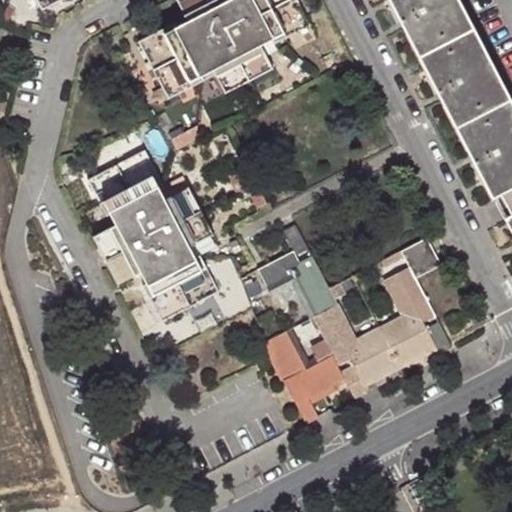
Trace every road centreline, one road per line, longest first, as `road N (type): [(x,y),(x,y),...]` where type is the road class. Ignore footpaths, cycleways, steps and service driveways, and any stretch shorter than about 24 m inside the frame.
road 1 (residential): [(178,436),(40,181),(79,17),(114,0)]
road 2 (residential): [(337,0),(511,333)]
road 3 (tertiary): [(245,511),(511,375)]
